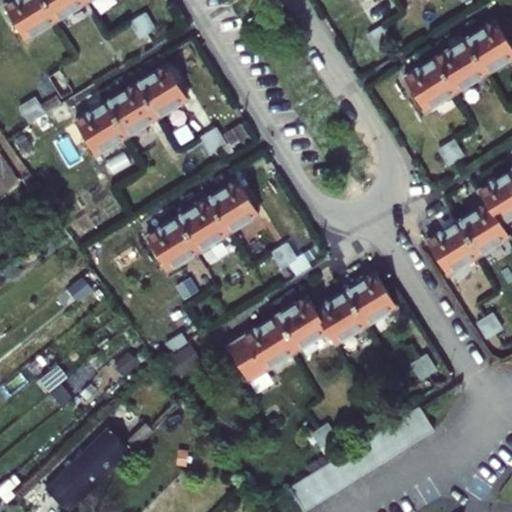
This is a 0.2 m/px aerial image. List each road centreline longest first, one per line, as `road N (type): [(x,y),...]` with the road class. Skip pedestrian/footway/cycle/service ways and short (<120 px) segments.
road 1 (residential): [(189,0),(308,193),(330,213),(374,207)]
road 2 (residential): [(374,207),(391,184),(389,154),(294,0)]
road 3 (residential): [(374,207),(467,363),(503,406)]
